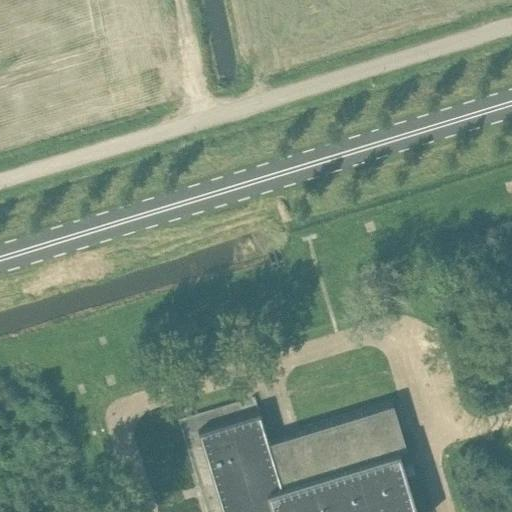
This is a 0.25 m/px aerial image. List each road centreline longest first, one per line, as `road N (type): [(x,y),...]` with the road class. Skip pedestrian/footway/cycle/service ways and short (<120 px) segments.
road 1 (primary): [(0,257),(511,101)]
road 2 (unclassified): [(0,195),(511,41)]
